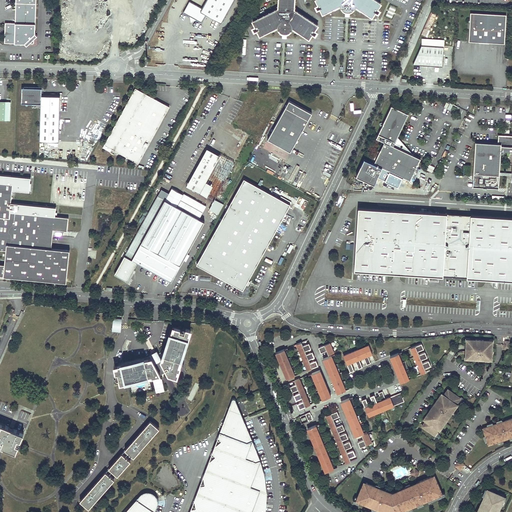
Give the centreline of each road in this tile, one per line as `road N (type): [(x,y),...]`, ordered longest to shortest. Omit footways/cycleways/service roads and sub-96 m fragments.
road 1 (unclassified): [(379,88),(122,69)]
road 2 (residential): [(240,321),(202,306),(0,289)]
road 3 (residential): [(511,329),(309,328),(275,306)]
road 4 (unclassified): [(275,306),(379,88)]
road 5 (unclassified): [(341,511),(309,477),(249,331)]
road 6 (unclassified): [(511,96),(390,88)]
